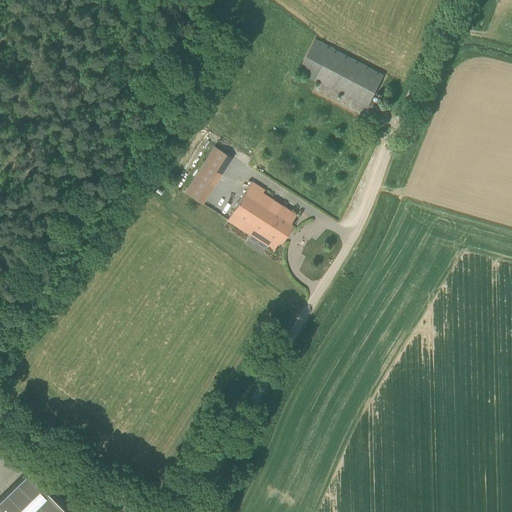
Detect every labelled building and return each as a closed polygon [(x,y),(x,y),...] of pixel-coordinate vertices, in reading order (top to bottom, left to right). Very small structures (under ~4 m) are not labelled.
[(384,75),(315,39),(298,71),(371,109),(376,101),(371,99),(384,75)] [(232,159),(214,146),(184,192),(203,205),(232,159)] [(296,215),(262,193),(264,190),(252,182),(250,185),(244,193),(233,211),(228,220),(274,249),(279,241),(281,243),(293,224),(291,223),(296,215)] [(76,511),(32,466),(0,497),(0,511),(76,511)] [(0,479),(0,486),(5,492),(9,488),(0,479)]
